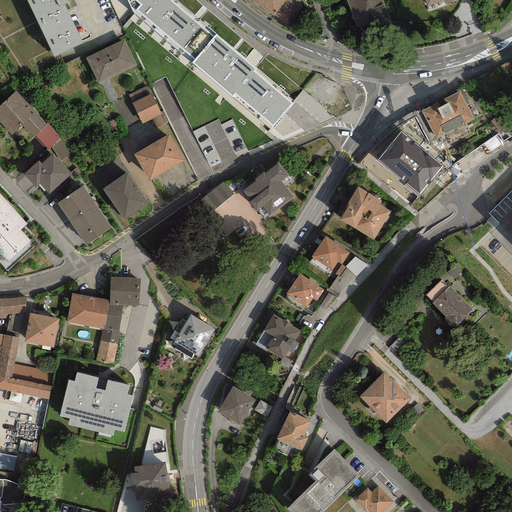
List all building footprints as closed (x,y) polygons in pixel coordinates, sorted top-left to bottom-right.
[(23,0),(54,62),(82,49),(64,10),(67,9),(66,5),(76,0),(75,0),(23,0)] [(154,30),(179,2),(176,0),(127,0),(133,13),(154,30)] [(251,0),(290,26),(303,8),(291,0),(251,0)] [(391,23),(382,0),(345,0),(356,30),(375,23),(376,28),(391,23)] [(216,35),(179,2),(154,30),(191,63),(216,35)] [(256,69),(216,35),(191,63),(232,97),(256,69)] [(124,42),(86,61),(97,85),(136,67),(124,42)] [(295,102),(256,69),(232,97),(270,130),(295,102)] [(26,87),(20,79),(15,83),(22,92),(25,89),(26,87)] [(473,118),(459,91),(421,111),(435,138),(473,118)] [(45,125),(16,94),(0,108),(0,123),(11,137),(22,128),(33,140),(36,138),(47,127),(45,125)] [(160,117),(150,96),(132,105),(142,126),(160,117)] [(47,123),(45,125),(47,127),(36,138),(47,151),(51,147),(59,140),(47,123)] [(442,166),(401,132),(377,160),(419,194),(442,166)] [(182,165),(167,139),(134,158),(149,184),(182,165)] [(70,155),(59,140),(51,147),(61,161),(70,155)] [(39,161),(23,174),(35,188),(39,184),(48,194),(71,174),(53,154),(41,164),(39,161)] [(256,181),(241,192),(256,211),(262,207),(269,217),(294,198),(281,181),(288,176),(278,163),(264,174),(263,172),(254,179),(256,181)] [(147,205),(128,176),(104,192),(123,221),(147,205)] [(232,195),(223,183),(198,202),(208,214),(232,195)] [(381,201),(357,187),(347,204),(349,205),(340,220),(373,240),(390,211),(379,205),(381,201)] [(113,233),(83,190),(58,208),(88,251),(113,233)] [(0,253),(7,261),(29,241),(19,229),(26,224),(0,194),(0,253)] [(349,253),(325,236),(311,257),(331,271),(337,262),(341,264),(349,253)] [(346,265),(357,275),(366,264),(356,255),(346,265)] [(323,290),(299,274),(286,294),(306,308),(312,298),(316,301),(323,290)] [(140,279),(110,277),(110,300),(109,304),(122,305),(139,306),(140,279)] [(472,309),(449,286),(448,287),(441,280),(426,295),(433,302),(432,303),(456,327),(468,316),(467,314),(472,309)] [(110,300),(71,293),(66,322),(102,328),(104,329),(109,304),(110,300)] [(27,297),(0,298),(0,318),(6,318),(6,315),(25,313),(27,297)] [(118,331),(122,305),(109,304),(104,329),(118,331)] [(47,316),(29,313),(23,343),(53,348),(59,318),(47,316)] [(300,331),(273,314),(263,331),(273,337),(265,349),(283,360),(288,351),(292,353),(298,343),(294,341),(300,331)] [(214,329),(190,315),(178,334),(174,331),(170,338),(174,341),(173,342),(198,357),(214,329)] [(120,332),(118,331),(104,329),(102,328),(95,362),(113,365),(120,332)] [(19,338),(0,333),(0,388),(48,399),(54,372),(14,364),(19,338)] [(74,382),(68,380),(59,417),(69,419),(68,425),(113,436),(114,429),(124,432),(133,396),(127,394),(129,385),(107,380),(104,391),(96,389),(98,378),(76,372),(74,382)] [(410,399),(384,372),(359,396),(386,423),(410,399)] [(255,400),(233,386),(217,411),(240,425),(255,400)] [(260,399),(255,409),(266,415),(272,405),(260,399)] [(310,423),(290,412),(276,439),(301,451),(307,439),(303,437),(310,423)] [(322,511),(360,476),(334,449),(308,474),(315,481),(287,509),(290,511),(322,511)] [(15,457),(0,454),(0,469),(12,472),(15,457)] [(135,473),(130,474),(135,502),(171,495),(165,462),(134,467),(135,473)] [(383,511),(393,503),(377,487),(371,493),(367,489),(355,500),(365,510),(367,508),(370,511),(383,511)] [(62,511),(91,511),(93,508),(64,503),(62,511)]
